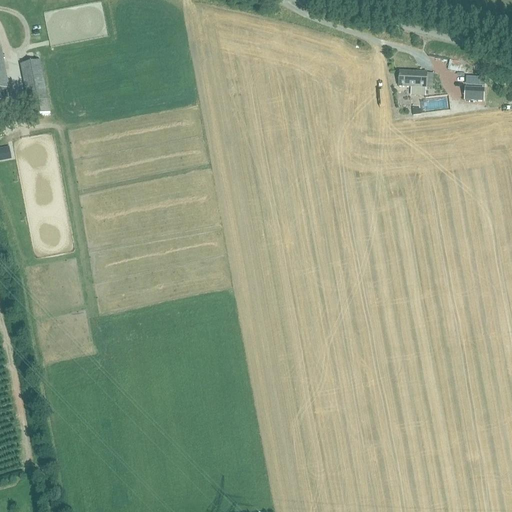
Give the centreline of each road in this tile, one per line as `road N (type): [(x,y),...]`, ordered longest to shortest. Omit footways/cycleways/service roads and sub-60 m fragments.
road 1 (unclassified): [(511,54),(297,0)]
road 2 (unclassified): [(281,0),(422,57)]
